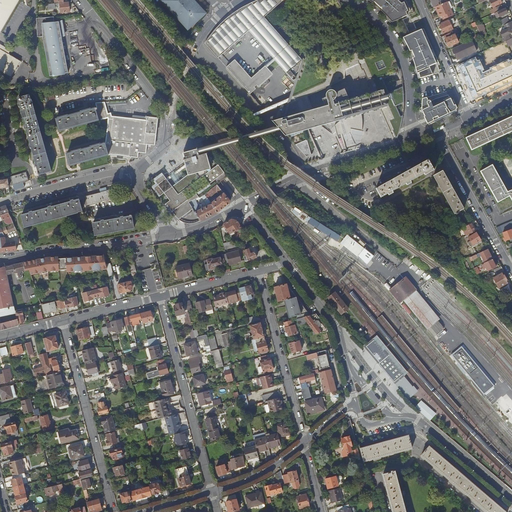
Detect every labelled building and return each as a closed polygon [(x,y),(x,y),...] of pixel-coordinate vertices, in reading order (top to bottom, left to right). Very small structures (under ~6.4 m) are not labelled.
[(0,0),(0,70),(12,77),(21,61),(9,54),(12,50),(0,43),(0,34),(20,0),(0,0)] [(192,0),(162,0),(162,1),(188,29),(205,13),(192,0)] [(210,36),(205,43),(218,58),(249,31),(274,59),(251,78),(236,60),(227,68),(249,92),(279,65),(292,80),(294,80),(295,79),(296,78),(296,77),(295,76),(294,75),(298,71),(302,60),(289,45),(287,43),(271,25),(264,17),(274,9),(281,2),(282,1),(282,0),(258,0),(255,1),(247,5),(239,9),(229,16),(224,21),(215,30),(210,36)] [(372,0),(374,1),(382,9),(394,19),(402,16),(403,18),(408,15),(407,13),(411,11),(406,0),(404,1),(401,2),(398,0),(372,0)] [(61,3),(61,5),(62,13),(70,12),(69,2),(61,3)] [(448,2),(444,4),(437,6),(439,11),(438,12),(440,18),(442,17),(444,20),(454,15),(448,2)] [(506,8),(504,9),(498,12),(496,13),(498,18),(508,13),(506,8)] [(392,22),(403,18),(402,16),(394,19),(382,9),(381,10),(385,14),(392,22)] [(404,19),(408,31),(416,29),(412,16),(404,19)] [(68,71),(60,25),(55,25),(55,22),(55,17),(37,19),(38,37),(44,37),(44,40),(50,76),(68,73),(68,71)] [(502,27),(505,25),(510,23),(508,18),(499,22),(502,27)] [(448,35),(453,32),(452,30),(453,29),(449,21),(439,25),(443,33),(447,32),(448,35)] [(422,29),(406,36),(403,38),(410,51),(412,51),(415,57),(413,58),(416,67),(418,76),(418,79),(420,78),(421,78),(433,74),(440,72),(438,65),(440,64),(424,28),(422,29)] [(454,32),(453,32),(448,35),(444,36),(449,47),(459,42),(456,35),(455,35),(454,32)] [(472,40),(453,49),(458,60),(477,52),(472,40)] [(404,96),(403,88),(403,86),(389,93),(383,79),(397,72),(394,66),(397,64),(397,63),(394,55),(389,47),(362,59),(358,61),(362,70),(363,69),(373,93),(375,96),(379,95),(382,108),(384,108),(386,110),(382,112),(394,139),(398,137),(399,133),(400,129),(402,123),(403,115),(401,116),(396,106),(404,103),(404,96)] [(511,59),(510,60),(509,59),(489,68),(490,69),(483,72),(482,71),(484,70),(479,60),(477,61),(476,57),(457,66),(473,100),(475,99),(476,101),(511,85),(511,59)] [(322,99),(325,106),(285,118),(285,120),(283,120),(283,119),(282,119),(281,119),(272,121),(277,127),(278,130),(280,130),(285,135),(290,134),(303,130),(308,129),(341,120),(344,119),(361,114),(370,112),(381,108),(382,108),(379,95),(375,96),(373,93),(363,96),(349,100),(345,89),(336,93),(335,92),(335,91),(333,90),(332,90),(330,90),(328,91),(327,92),(326,94),(326,95),(326,96),(327,97),(322,99)] [(19,98),(20,104),(18,104),(19,107),(21,107),(21,109),(22,111),(26,126),(25,126),(26,129),(27,129),(28,133),(29,135),(31,145),(30,145),(31,148),(32,148),(33,152),(34,154),(36,161),(36,163),(35,164),(36,167),(37,167),(39,173),(38,173),(39,175),(40,174),(40,175),(52,172),(51,167),(50,168),(47,156),(48,156),(45,148),(45,149),(41,137),(42,137),(40,130),(39,130),(36,118),(37,118),(35,111),(34,111),(30,95),(19,98)] [(429,100),(428,100),(427,97),(422,99),(422,102),(422,104),(422,107),(420,108),(420,112),(422,111),(429,124),(456,111),(449,97),(432,105),(431,101),(430,100),(429,100)] [(252,115),(253,117),(288,102),(289,98),(252,115)] [(126,104),(126,100),(104,102),(108,115),(111,114),(108,106),(126,104)] [(155,145),(158,118),(150,117),(143,116),(142,120),(133,119),(111,116),(111,114),(108,115),(104,102),(95,103),(97,108),(99,120),(108,118),(108,119),(106,143),(109,155),(111,155),(114,155),(117,155),(117,157),(117,158),(123,158),(123,156),(129,157),(131,158),(132,157),(138,158),(138,153),(147,153),(148,144),(155,145)] [(95,121),(99,120),(97,108),(96,108),(92,109),(88,110),(88,109),(86,109),(87,110),(82,111),(82,112),(68,116),(68,115),(65,116),(65,115),(63,116),(64,116),(59,118),(57,119),(60,131),(64,130),(64,129),(76,126),(84,124),(95,121)] [(362,121),(361,114),(344,119),(341,120),(335,126),(338,136),(350,133),(350,129),(362,131),(362,128),(360,122),(362,121)] [(511,116),(509,118),(508,117),(506,118),(505,119),(494,124),(493,123),(491,124),(491,126),(477,133),(475,132),(473,133),(473,135),(466,138),(472,150),(479,147),(481,146),(497,138),(498,138),(511,131),(511,116)] [(314,148),(316,147),(308,129),(303,130),(290,134),(291,140),(296,145),(300,150),(302,150),(303,151),(302,152),(306,156),(311,154),(313,154),(311,151),(314,148)] [(105,156),(109,155),(106,143),(101,144),(98,145),(98,144),(96,144),(96,145),(91,147),(92,147),(82,150),(81,149),(79,150),(78,149),(77,150),(77,151),(72,152),(67,154),(71,166),(75,165),(75,164),(76,164),(78,163),(86,161),(86,162),(94,159),(105,156)] [(166,204),(167,206),(172,212),(173,212),(175,216),(178,218),(180,220),(183,222),(187,224),(190,224),(193,223),(195,223),(198,222),(201,220),(190,202),(205,194),(205,195),(206,194),(208,192),(217,185),(217,184),(221,182),(220,181),(227,176),(218,165),(211,170),(210,168),(209,166),(210,166),(207,154),(206,154),(205,151),(204,148),(204,147),(202,148),(197,149),(190,151),(182,153),(184,158),(185,157),(186,157),(186,158),(186,159),(183,160),(187,172),(188,172),(189,174),(179,182),(177,183),(172,186),(163,175),(161,177),(159,179),(158,182),(157,184),(158,185),(157,185),(157,186),(157,189),(158,191),(159,194),(160,196),(164,193),(166,196),(165,197),(165,198),(165,199),(166,199),(168,198),(170,201),(166,204)] [(411,181),(424,174),(425,175),(434,170),(428,160),(376,189),(381,198),(388,194),(389,195),(394,193),(393,191),(406,184),(407,185),(412,183),(411,181)] [(511,190),(508,192),(497,173),(492,165),(481,171),(487,182),(486,183),(487,185),(488,185),(494,195),(493,197),(494,199),(496,198),(498,202),(510,196),(511,199),(511,190)] [(459,213),(459,212),(464,209),(442,171),(434,176),(455,214),(456,214),(457,215),(459,213)] [(8,179),(9,187),(29,181),(27,173),(8,178),(8,179)] [(10,191),(9,187),(8,179),(0,180),(0,188),(4,188),(6,196),(11,195),(10,191)] [(315,189),(317,190),(327,186),(325,179),(319,180),(319,179),(313,181),(315,189)] [(212,204),(218,213),(230,205),(230,201),(217,185),(208,192),(211,196),(217,192),(221,196),(218,198),(216,199),(217,200),(212,204)] [(85,197),(88,205),(116,198),(114,189),(85,197)] [(164,205),(166,204),(170,201),(168,198),(166,199),(165,199),(165,198),(165,197),(166,196),(164,193),(160,196),(162,199),(161,200),(164,205)] [(80,200),(75,201),(74,199),(71,200),(71,202),(52,208),(51,206),(48,206),(49,208),(33,213),(33,211),(30,212),(30,213),(22,216),(25,227),(29,226),(41,223),(48,221),(59,217),(60,218),(67,216),(67,215),(83,211),(80,200)] [(201,221),(218,213),(212,204),(210,201),(208,199),(205,201),(208,207),(200,210),(196,199),(190,202),(201,220),(201,221)] [(384,204),(374,210),(375,212),(386,206),(384,204)] [(4,220),(11,217),(9,213),(9,212),(6,206),(7,206),(6,205),(0,207),(0,216),(2,215),(4,220)] [(132,216),(132,215),(130,215),(130,216),(125,217),(124,216),(121,217),(121,218),(105,221),(105,220),(101,220),(102,222),(93,223),(96,235),(100,235),(100,234),(111,232),(112,232),(119,231),(131,228),(131,229),(135,228),(132,216)] [(232,220),(222,226),(225,230),(227,229),(231,236),(235,234),(234,232),(241,227),(238,221),(232,220)] [(499,234),(503,232),(511,229),(511,228),(511,221),(496,227),(499,234)] [(5,235),(16,230),(13,223),(10,222),(12,226),(7,228),(6,227),(2,228),(5,235)] [(467,236),(470,235),(476,231),(471,224),(463,229),(467,236)] [(5,237),(5,235),(2,228),(0,228),(0,252),(17,250),(16,242),(6,243),(5,237)] [(511,230),(511,229),(503,232),(506,240),(511,237),(511,230)] [(471,241),(473,245),(481,240),(477,233),(469,238),(471,241)] [(365,263),(372,254),(352,239),(345,248),(365,263)] [(244,257),(246,262),(257,258),(255,253),(251,254),(249,249),(244,251),(246,254),(245,254),(246,256),(244,257)] [(488,249),(480,253),(484,262),(489,260),(488,259),(492,258),(488,249)] [(227,254),(230,266),(234,264),(234,263),(241,261),(239,251),(227,254)] [(102,269),(108,269),(105,256),(65,259),(66,270),(67,270),(67,272),(68,272),(75,271),(83,271),(87,270),(94,270),(102,269)] [(60,271),(60,270),(59,259),(59,257),(47,258),(26,263),(24,263),(26,272),(30,271),(32,275),(43,273),(44,274),(49,273),(49,272),(60,271)] [(224,259),(222,260),(221,258),(213,260),(213,259),(208,260),(209,265),(206,265),(207,271),(210,270),(210,271),(215,269),(215,268),(223,266),(223,264),(225,263),(224,259)] [(493,259),(485,263),(485,264),(483,265),(485,269),(487,268),(488,271),(497,267),(493,259)] [(22,275),(24,274),(25,274),(25,272),(26,272),(24,263),(17,264),(14,265),(16,274),(19,273),(21,279),(23,278),(22,275)] [(188,276),(188,277),(193,276),(190,264),(177,268),(179,278),(188,276)] [(0,309),(15,306),(8,275),(6,267),(0,268),(0,309)] [(502,273),(494,278),(499,288),(508,284),(502,273)] [(318,276),(315,278),(324,288),(326,287),(318,276)] [(403,280),(393,288),(428,329),(437,321),(403,280)] [(125,283),(128,292),(132,291),(131,289),(133,288),(132,282),(125,283)] [(123,293),(128,292),(125,283),(119,285),(120,292),(123,291),(123,293)] [(349,287),(366,305),(370,302),(353,283),(349,287)] [(285,301),(297,297),(288,285),(276,288),(279,302),(285,301)] [(251,295),(253,294),(251,286),(240,289),(242,297),(243,301),(252,299),(251,295)] [(96,291),(98,297),(101,296),(101,298),(110,296),(108,288),(96,291)] [(238,298),(242,297),(240,289),(231,291),(231,292),(227,293),(229,303),(229,304),(239,301),(238,298)] [(98,297),(96,291),(93,291),(83,294),(86,302),(95,300),(94,298),(98,297)] [(216,307),(229,303),(227,293),(213,297),(216,307)] [(332,296),(329,298),(342,315),(349,310),(336,293),(332,296)] [(67,308),(67,309),(71,308),(79,306),(77,297),(68,299),(69,301),(65,302),(67,308)] [(298,319),(310,316),(297,297),(285,301),(290,318),(297,317),(298,319)] [(63,309),(67,308),(65,302),(65,299),(57,301),(59,308),(62,307),(63,309)] [(207,311),(208,314),(214,313),(211,299),(196,303),(198,309),(199,308),(200,312),(207,311)] [(44,305),(46,313),(57,310),(55,302),(44,305)] [(192,325),(188,310),(187,305),(183,306),(182,304),(177,305),(177,307),(175,308),(177,316),(181,315),(185,314),(185,316),(188,326),(192,325)] [(18,320),(19,324),(25,322),(24,317),(24,316),(23,312),(22,312),(22,311),(21,312),(21,310),(16,311),(18,320)] [(142,314),(144,323),(154,321),(151,312),(142,314)] [(316,315),(310,316),(298,319),(299,325),(308,323),(315,332),(312,333),(313,335),(328,332),(327,329),(316,315)] [(457,412),(461,409),(436,380),(382,315),(377,319),(432,384),(457,412)] [(0,330),(19,325),(19,324),(18,320),(0,324),(0,330)] [(107,327),(109,333),(118,331),(119,334),(122,333),(122,330),(125,329),(122,320),(107,324),(107,327)] [(297,334),(297,333),(296,330),(295,325),(293,326),(292,321),(284,323),(287,333),(288,332),(289,336),(297,334)] [(254,339),(265,336),(261,323),(250,326),(251,327),(252,331),(249,331),(250,333),(252,332),(253,336),(251,337),(250,334),(245,335),(247,342),(247,341),(252,340),(254,340),(254,339)] [(81,340),(94,337),(96,336),(94,327),(78,331),(81,340)] [(226,348),(232,346),(229,333),(222,335),(226,348)] [(205,335),(199,337),(200,341),(205,339),(207,347),(210,346),(208,338),(207,334),(205,335)] [(254,340),(252,340),(255,351),(259,350),(260,353),(269,351),(265,338),(265,336),(254,339),(254,340)] [(44,340),(47,352),(59,349),(56,337),(44,340)] [(215,337),(208,338),(210,346),(212,351),(212,352),(218,350),(215,337)] [(394,363),(404,375),(408,372),(379,337),(375,340),(391,360),(394,363)] [(299,339),(292,341),(293,343),(290,344),(293,353),(302,351),(299,339)] [(391,360),(375,340),(372,342),(367,347),(380,363),(379,363),(383,367),(385,370),(387,372),(388,374),(395,382),(397,380),(400,378),(402,377),(404,375),(394,363),(391,360)] [(187,358),(199,354),(195,342),(184,345),(187,358)] [(26,344),(29,356),(34,355),(31,343),(26,344)] [(140,351),(138,343),(131,344),(133,352),(140,351)] [(22,345),(12,348),(13,352),(11,353),(12,357),(24,353),(22,345)] [(151,348),(150,348),(153,360),(163,357),(160,345),(151,348)] [(0,351),(1,355),(8,354),(7,347),(0,347),(0,351)] [(463,347),(453,356),(484,395),(495,386),(463,347)] [(87,365),(98,362),(94,348),(92,349),(83,351),(87,365)] [(326,351),(307,356),(308,360),(318,357),(319,361),(318,361),(318,363),(319,362),(321,369),(330,367),(326,351)] [(52,371),(51,364),(49,359),(48,353),(40,355),(43,364),(44,364),(44,366),(46,366),(46,367),(34,370),(36,376),(52,371)] [(269,370),(273,369),(271,359),(269,359),(268,355),(261,357),(262,361),(261,361),(264,373),(270,372),(269,370)] [(57,357),(49,359),(51,364),(52,364),(53,364),(53,365),(55,372),(61,371),(58,360),(57,357)] [(196,364),(199,364),(201,363),(199,357),(189,360),(193,373),(201,371),(199,365),(196,366),(196,364)] [(112,362),(114,373),(123,370),(120,360),(112,362)] [(166,360),(158,362),(160,369),(147,373),(149,378),(169,373),(166,360)] [(87,365),(90,375),(99,372),(96,363),(87,365)] [(0,388),(0,386),(0,384),(13,381),(9,369),(3,371),(4,374),(0,375),(0,388)] [(331,370),(319,373),(320,375),(321,375),(326,393),(337,390),(331,370)] [(225,372),(226,377),(228,377),(229,382),(233,381),(231,371),(225,372)] [(53,374),(49,376),(52,388),(64,385),(61,372),(53,374)] [(123,373),(111,377),(112,380),(114,380),(116,389),(126,386),(123,373)] [(315,377),(315,374),(312,375),(299,378),(302,389),(309,387),(310,387),(310,385),(308,385),(307,382),(316,380),(315,377)] [(204,375),(194,378),(196,387),(206,384),(204,375)] [(274,387),(271,375),(261,377),(263,385),(264,390),(274,387)] [(405,380),(402,377),(400,378),(397,380),(395,382),(396,384),(398,386),(408,398),(410,397),(417,391),(415,389),(414,388),(412,385),(410,387),(406,381),(405,380)] [(171,379),(160,382),(163,392),(162,392),(164,397),(175,394),(171,379)] [(14,386),(0,389),(0,395),(1,401),(17,397),(14,386)] [(310,392),(309,387),(302,389),(305,399),(311,398),(309,392),(310,392)] [(280,398),(281,398),(279,391),(263,395),(265,402),(269,401),(280,398)] [(56,395),(59,407),(70,404),(66,392),(56,395)] [(202,409),(214,406),(213,403),(212,403),(210,397),(205,398),(204,393),(198,395),(201,406),(202,409)] [(511,399),(507,393),(501,398),(503,401),(497,405),(511,423),(511,399)] [(239,396),(240,399),(243,408),(249,406),(246,394),(239,396)] [(103,397),(98,399),(100,403),(99,404),(100,409),(99,409),(100,415),(109,412),(108,407),(106,407),(105,406),(107,406),(106,404),(105,404),(104,402),(107,401),(105,397),(103,397)] [(166,418),(173,416),(171,410),(170,411),(169,407),(168,404),(170,404),(168,398),(155,402),(157,411),(159,419),(166,418)] [(283,410),(280,398),(269,401),(272,413),(273,413),(283,410)] [(323,402),(322,398),(306,402),(309,414),(324,411),(322,403),(323,402)] [(30,399),(22,401),(25,414),(33,412),(30,399)] [(436,413),(422,401),(416,408),(430,420),(436,413)] [(181,432),(180,428),(178,421),(179,421),(178,414),(174,415),(173,416),(166,418),(170,435),(181,432)] [(0,425),(12,423),(10,415),(0,417),(0,425)] [(48,415),(41,418),(45,431),(53,429),(48,415)] [(107,433),(116,431),(112,416),(101,419),(103,425),(105,425),(107,433)] [(225,431),(221,416),(206,420),(212,441),(222,439),(220,432),(225,431)] [(146,421),(136,425),(137,430),(148,427),(146,421)] [(348,430),(353,429),(351,421),(342,428),(348,430)] [(5,425),(7,430),(8,434),(18,432),(15,423),(5,425)] [(279,434),(280,438),(291,435),(290,431),(289,431),(286,423),(277,425),(278,430),(279,434)] [(270,450),(270,448),(267,437),(265,429),(253,432),(256,446),(258,453),(270,450)] [(70,433),(69,430),(60,432),(63,444),(79,439),(77,431),(70,433)] [(176,435),(178,444),(188,442),(185,432),(176,435)] [(119,439),(117,439),(115,433),(107,435),(109,441),(107,441),(109,446),(118,443),(120,442),(119,439)] [(282,445),(280,438),(279,434),(275,435),(267,437),(270,448),(282,445)] [(361,449),(364,461),(412,448),(409,436),(361,449)] [(345,439),(346,439),(343,440),(345,450),(343,453),(344,458),(348,457),(348,455),(349,455),(349,454),(351,453),(352,452),(351,448),(353,447),(350,437),(345,439)] [(18,440),(11,442),(11,443),(2,445),(3,450),(4,450),(6,456),(16,453),(15,449),(19,448),(17,443),(19,443),(18,440)] [(37,454),(45,452),(43,445),(36,446),(37,454)] [(70,448),(72,460),(85,457),(82,445),(70,448)] [(259,457),(258,453),(256,446),(244,450),(247,460),(259,457)] [(506,511),(430,446),(422,456),(487,511),(506,511)] [(124,457),(123,456),(122,449),(112,451),(111,451),(110,452),(111,456),(112,456),(113,456),(114,460),(124,457)] [(187,458),(187,459),(192,458),(189,449),(181,451),(183,459),(187,458)] [(229,463),(231,471),(245,466),(242,457),(231,460),(232,462),(229,463)] [(22,460),(11,463),(12,467),(11,467),(12,472),(13,472),(14,476),(21,475),(25,474),(30,472),(26,458),(22,460)] [(80,463),(81,467),(79,467),(80,471),(83,471),(91,468),(89,460),(80,463)] [(122,475),(125,474),(123,465),(115,468),(114,468),(115,472),(116,472),(117,476),(122,475)] [(224,475),(226,474),(230,473),(228,465),(225,466),(224,465),(216,468),(219,476),(224,475)] [(177,470),(182,487),(192,484),(187,467),(177,470)] [(406,511),(395,471),(394,471),(393,470),(391,470),(392,472),(383,474),(393,511),(406,511)] [(84,479),(93,476),(92,471),(82,473),(81,473),(81,475),(83,474),(84,479)] [(297,471),(288,473),(291,482),(299,480),(297,471)] [(14,488),(24,486),(21,475),(14,476),(15,480),(12,480),(14,488)] [(341,476),(340,476),(337,477),(336,476),(326,479),(328,488),(339,486),(339,485),(342,484),(341,480),(342,479),(342,478),(342,477),(341,476)] [(90,480),(82,482),(83,486),(84,491),(87,490),(86,489),(90,488),(92,487),(90,480)] [(161,491),(160,487),(159,483),(151,485),(153,494),(158,493),(158,492),(161,491)] [(54,492),(64,489),(63,484),(54,487),(45,489),(46,493),(47,497),(53,495),(53,494),(53,493),(53,492),(54,492)] [(282,492),(280,484),(273,486),(272,485),(266,487),(268,496),(282,492)] [(24,486),(14,488),(16,496),(26,493),(24,486)] [(150,487),(133,492),(135,500),(139,499),(141,505),(150,503),(148,497),(152,495),(150,487)] [(340,488),(329,491),(332,503),(343,500),(340,488)] [(127,503),(135,500),(133,492),(133,491),(121,494),(122,499),(118,500),(120,506),(124,504),(123,503),(127,502),(127,503)] [(262,492),(246,496),(249,508),(265,504),(262,492)] [(26,494),(16,497),(18,504),(28,502),(26,494)] [(297,497),(300,508),(310,506),(307,494),(297,497)] [(88,504),(90,511),(96,511),(102,510),(100,500),(88,504)] [(237,500),(227,502),(229,511),(231,511),(240,510),(237,500)]
